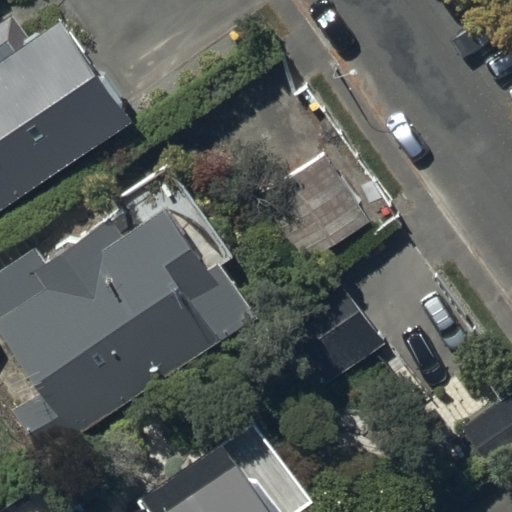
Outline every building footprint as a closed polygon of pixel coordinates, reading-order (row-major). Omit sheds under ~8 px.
[(0,198),(145,92),(77,0),(49,0),(28,16),(17,0),(0,12),(0,198)] [(39,217),(0,244),(0,329),(31,374),(1,395),(41,452),(165,365),(155,353),(259,280),(225,232),(232,227),(168,136),(115,173),(124,185),(118,189),(113,182),(47,228),(39,217)] [(298,258),(370,212),(325,140),(252,187),(298,258)] [(511,448),(511,376),(434,443),(469,485),(511,448)] [(125,511),(316,511),(295,485),(317,468),(262,400),(243,399),(233,407),(224,396),(136,465),(154,489),(125,511)]
